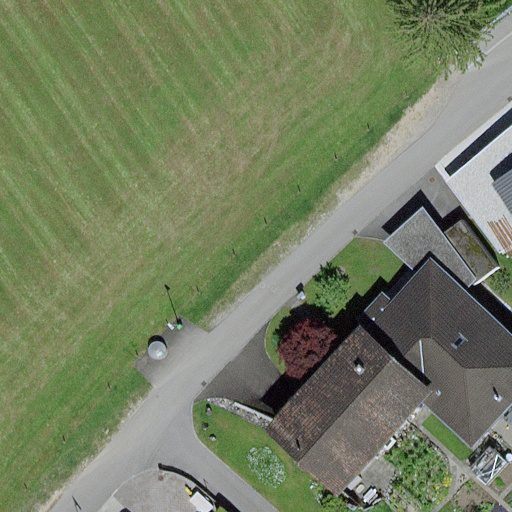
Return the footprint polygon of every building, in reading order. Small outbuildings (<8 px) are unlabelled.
[(511,253),(511,189),(511,188),(478,209),(507,257),(511,253)] [(481,285),(445,235),(428,211),(386,244),(425,280),(442,261),(474,290),(481,285)] [(481,285),(502,270),(466,220),(445,235),(481,285)] [(425,280),(376,332),(447,396),(490,438),(511,415),(511,325),(474,290),(442,261),(425,280)] [(376,332),(367,325),(269,433),(349,505),(447,396),(376,332)]
